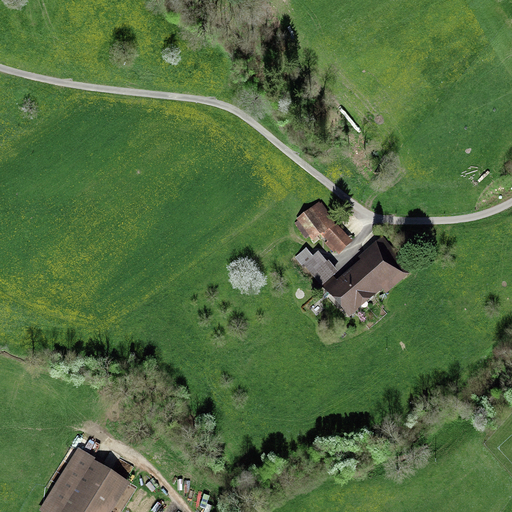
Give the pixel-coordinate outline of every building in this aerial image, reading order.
[(332,224),(319,206),(300,220),(314,238),(323,231),(332,224)] [(332,224),(323,231),(339,249),(347,241),(332,224)] [(332,292),(350,314),(356,309),(353,305),(379,284),(385,292),(409,272),(383,239),(360,258),(365,264),(332,292)] [(325,266),(317,256),(305,250),(296,258),(304,267),(305,266),(322,285),(335,274),(327,264),(325,266)] [(46,511),(109,511),(127,484),(78,453),(43,509),(46,511)]
